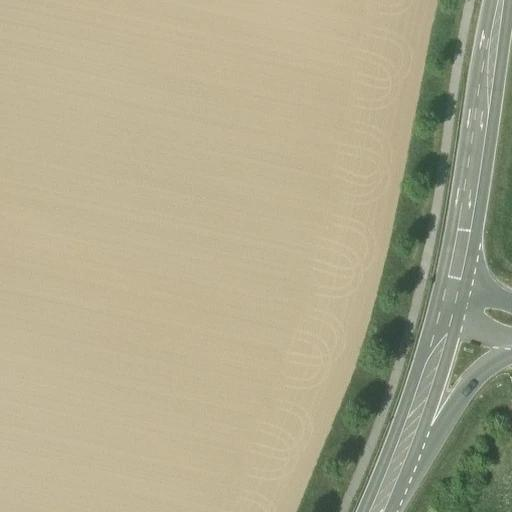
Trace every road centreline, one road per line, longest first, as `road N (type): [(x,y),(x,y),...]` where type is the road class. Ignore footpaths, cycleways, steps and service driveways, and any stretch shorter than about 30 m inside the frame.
road 1 (tertiary): [(453,285),(500,0)]
road 2 (trunk): [(392,470),(468,383),(511,352)]
road 3 (tertiary): [(392,470),(446,319)]
